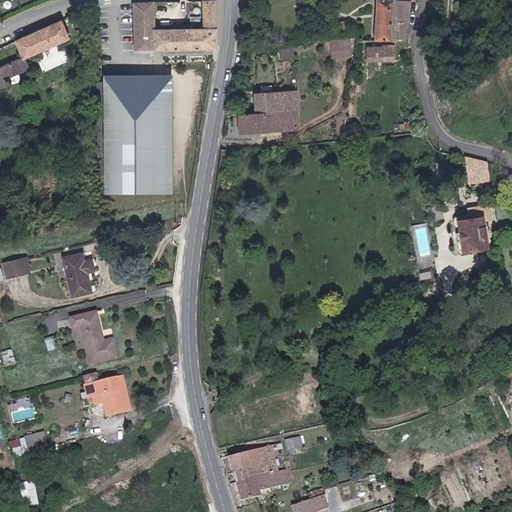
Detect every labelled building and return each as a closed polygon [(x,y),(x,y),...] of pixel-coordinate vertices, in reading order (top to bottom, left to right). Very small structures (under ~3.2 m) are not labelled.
[(133,0),(134,47),(215,47),(215,1),(203,1),(203,28),(155,28),(155,0),(133,0)] [(392,0),(375,0),(374,39),(391,39),(392,0)] [(409,40),(410,0),(392,0),(391,39),(409,40)] [(96,30),(94,14),(79,17),(81,32),(96,30)] [(12,39),(21,58),(24,57),(68,37),(59,17),(12,39)] [(352,38),(331,40),(332,58),(354,56),(352,38)] [(396,45),(366,47),(368,63),(397,61),(396,45)] [(0,66),(0,87),(8,84),(5,76),(27,67),(28,67),(24,57),(21,58),(0,66)] [(100,159),(100,188),(169,187),(168,76),(99,76),(100,159)] [(239,131),(299,127),(296,90),(252,93),(254,113),(238,114),(239,131)] [(482,162),(464,158),(468,182),(485,179),(482,162)] [(482,216),(452,221),(454,237),(463,236),(466,251),(487,248),(482,216)] [(418,255),(432,253),(428,224),(414,225),(418,255)] [(84,259),(82,252),(62,257),(72,295),(92,290),(88,272),(95,270),(92,257),(84,259)] [(30,270),(27,255),(4,261),(8,276),(30,270)] [(94,312),(69,319),(76,349),(84,347),(88,364),(115,357),(111,339),(101,341),(94,312)] [(122,375),(85,383),(87,395),(92,394),(94,402),(101,401),(105,414),(129,409),(122,375)] [(28,454),(47,449),(43,432),(23,437),(28,454)] [(300,436),(286,439),(289,452),(303,449),(300,436)] [(273,447),(226,459),(238,503),(259,498),(257,490),(292,481),(289,469),(279,472),(273,447)] [(36,480),(22,481),(23,503),(37,502),(36,480)] [(291,507),(293,511),(311,511),(330,505),(325,494),(291,507)]
